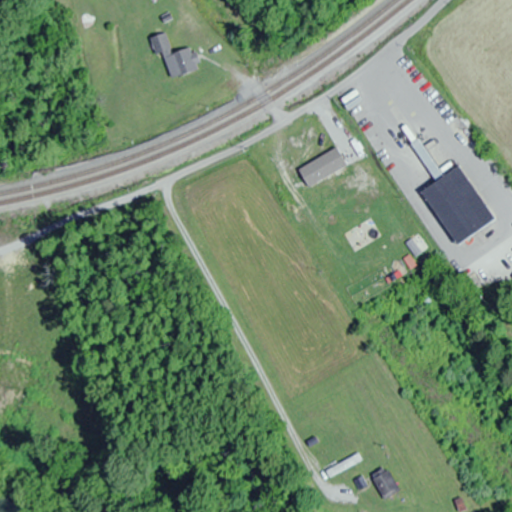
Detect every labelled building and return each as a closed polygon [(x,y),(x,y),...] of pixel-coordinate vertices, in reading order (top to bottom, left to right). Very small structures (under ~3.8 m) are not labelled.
[(171,53),(166,33),(154,36),(165,79),(199,70),(193,47),(171,53)] [(455,245),(495,221),(461,165),(441,177),(419,139),(412,144),(435,183),(422,190),(455,245)] [(354,208),(368,207),(367,195),(353,197),(354,208)] [(363,460),(358,454),(327,473),(332,479),(363,460)] [(385,500),(401,491),(389,470),(374,478),(385,500)]
